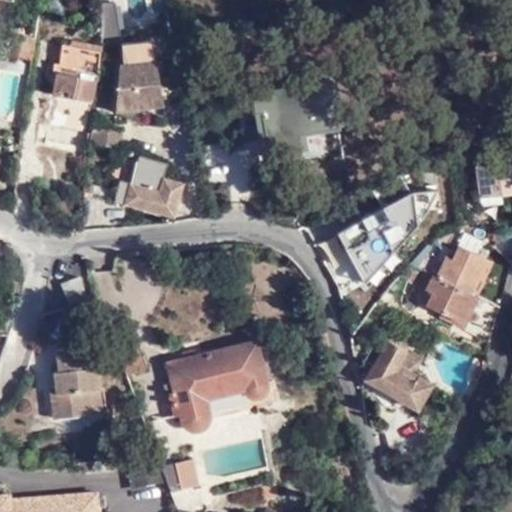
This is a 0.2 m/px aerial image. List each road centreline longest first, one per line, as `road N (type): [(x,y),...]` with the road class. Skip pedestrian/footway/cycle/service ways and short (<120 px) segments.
road 1 (residential): [(378,511),(360,410),(317,275),(294,236),(244,227),(37,248)]
road 2 (residential): [(415,511),(511,302)]
road 3 (residential): [(37,248),(29,303),(0,387)]
